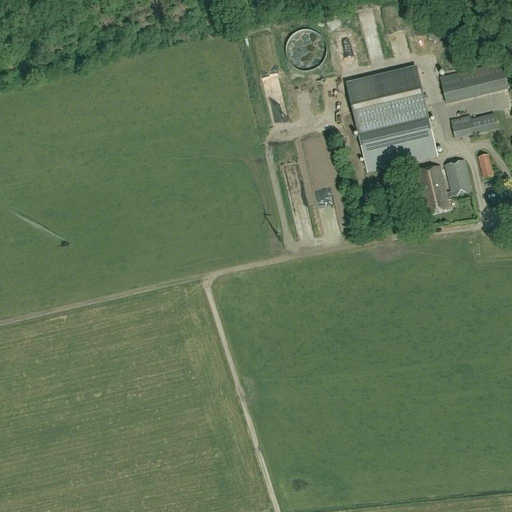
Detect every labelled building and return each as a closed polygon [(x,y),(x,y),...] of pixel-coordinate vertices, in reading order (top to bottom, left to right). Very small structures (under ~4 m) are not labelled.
[(348,52),(347,33),(335,33),(336,53),(348,52)] [(356,66),(355,66),(353,51),(337,54),(339,67),(340,67),(343,80),(358,77),(356,66)] [(502,63),(441,78),(447,104),(509,90),(502,63)] [(438,156),(426,106),(417,69),(347,86),(356,123),(368,173),(438,156)] [(471,121),(471,117),(451,122),(456,140),(498,130),(495,115),(471,121)] [(277,148),(285,191),(299,188),(291,146),(277,148)] [(483,180),(494,177),(489,155),(478,158),(483,180)] [(322,162),(314,164),(316,176),(325,175),(322,162)] [(447,194),(440,168),(417,173),(427,216),(450,210),(448,201),(453,200),(453,197),(472,193),(465,162),(445,166),(451,193),(447,194)] [(401,176),(383,181),(390,211),(408,207),(401,176)] [(316,179),(316,189),(326,189),(326,178),(316,179)] [(295,239),(311,236),(303,200),(288,203),(295,239)]
